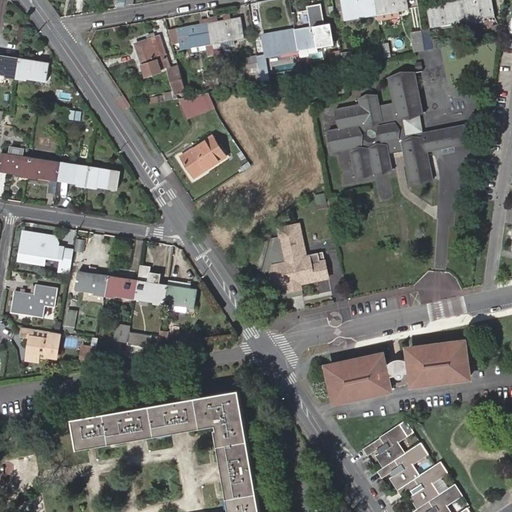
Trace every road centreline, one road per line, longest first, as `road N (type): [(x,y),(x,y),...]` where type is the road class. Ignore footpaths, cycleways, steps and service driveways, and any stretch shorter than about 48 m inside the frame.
road 1 (residential): [(272,347),(511,296)]
road 2 (residential): [(188,221),(63,32)]
road 3 (residential): [(53,40),(179,227)]
road 4 (residential): [(378,511),(272,347)]
road 5 (residential): [(257,350),(365,511)]
road 6 (residential): [(179,227),(159,233),(12,210)]
road 7 (residential): [(217,0),(63,32)]
road 8 (residential): [(272,347),(188,221)]
road 9 (residential): [(179,227),(257,350)]
